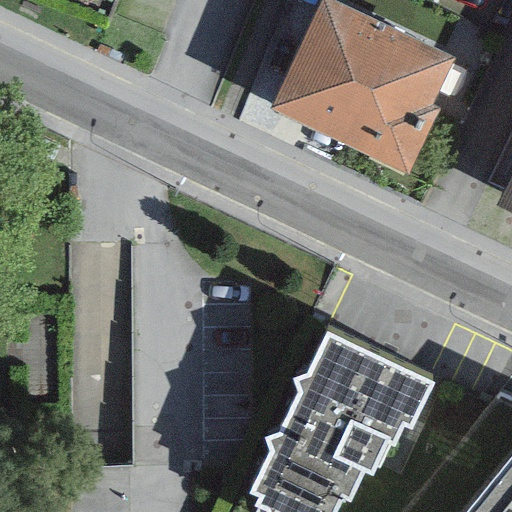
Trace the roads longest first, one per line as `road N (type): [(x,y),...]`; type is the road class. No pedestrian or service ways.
road 1 (residential): [(511,300),(0,56)]
road 2 (unknown): [(409,251),(511,39)]
road 3 (unknown): [(273,0),(212,157)]
